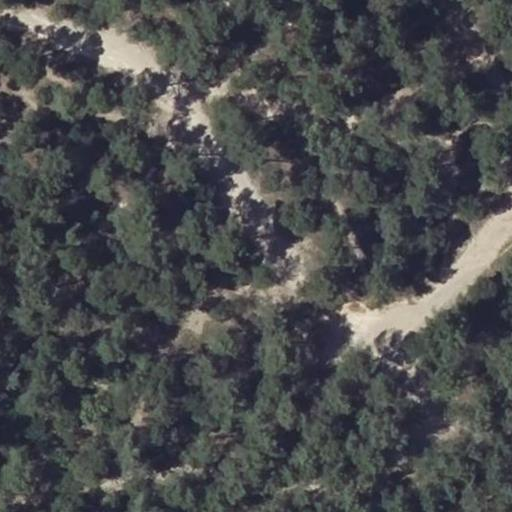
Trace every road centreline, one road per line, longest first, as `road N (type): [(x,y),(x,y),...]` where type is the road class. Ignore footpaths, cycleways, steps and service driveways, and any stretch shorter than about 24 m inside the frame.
road 1 (track): [(448,0),(509,146),(507,224),(410,309),(362,315)]
road 2 (track): [(362,315),(312,299),(244,210),(172,89)]
road 3 (track): [(362,315),(448,422),(511,468)]
road 4 (track): [(172,89),(0,7)]
